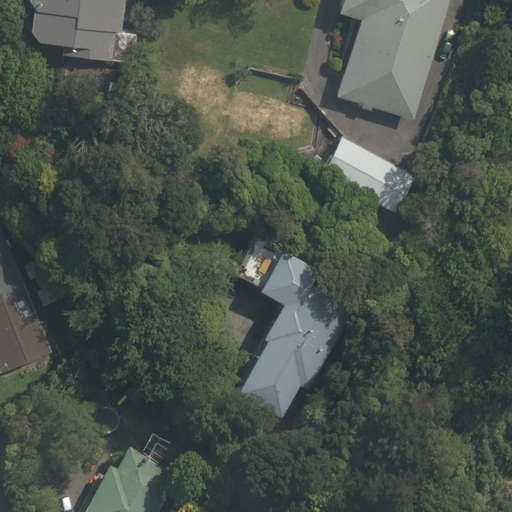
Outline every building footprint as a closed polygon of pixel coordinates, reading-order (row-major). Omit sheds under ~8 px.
[(115,60),(124,0),(27,0),(28,1),(29,4),(31,6),(30,8),(30,9),(30,10),(30,11),(29,12),(29,13),(29,14),(29,16),(29,17),(29,18),(29,19),(29,20),(30,21),(30,23),(30,24),(30,25),(31,26),(31,27),(32,28),(32,29),(33,30),(34,31),(34,32),(35,33),(36,34),(36,35),(37,36),(38,36),(39,37),(40,38),(41,39),(42,39),(43,40),(44,40),(67,44),(66,53),(115,60)] [(406,120),(443,0),(342,0),(339,8),(358,14),(333,96),(406,120)] [(344,133),(323,165),(394,212),(415,180),(344,133)] [(304,389),(364,290),(256,225),(229,270),(285,304),(226,401),(271,428),(297,384),(304,389)] [(0,226),(0,367),(1,370),(54,347),(0,226)] [(160,511),(173,482),(102,451),(76,511),(160,511)]
